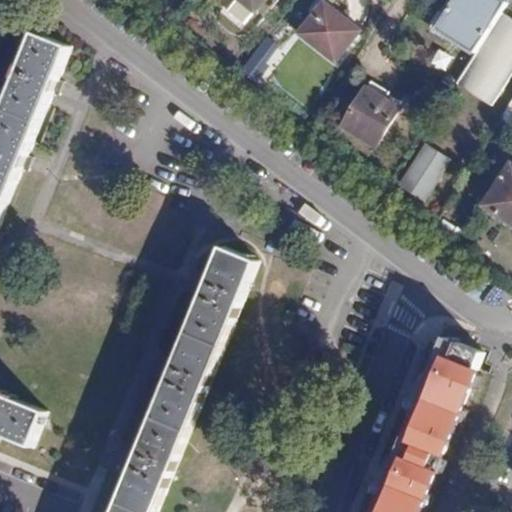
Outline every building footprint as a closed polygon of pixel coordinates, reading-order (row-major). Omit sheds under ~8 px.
[(264,0),(211,0),(243,26),(264,0)] [(509,4),(501,0),(456,0),(438,30),(476,55),(507,7),(509,4)] [(357,32),(320,3),(296,34),(332,63),(357,32)] [(511,79),(511,10),(507,7),(476,55),(462,77),(499,101),(511,79)] [(0,218),(71,50),(36,35),(0,120),(0,218)] [(400,110),(367,91),(345,129),(377,147),(400,110)] [(511,103),(496,129),(511,140),(511,103)] [(448,162),(427,149),(402,188),(422,201),(448,162)] [(511,167),(486,207),(511,225),(511,167)] [(155,511),(258,263),(223,248),(114,511),(155,511)] [(418,511),(483,353),(451,339),(378,511),(418,511)] [(47,415),(0,395),(0,435),(33,449),(47,415)]
